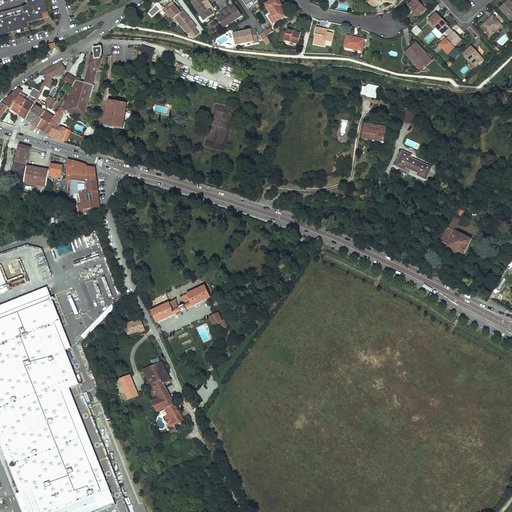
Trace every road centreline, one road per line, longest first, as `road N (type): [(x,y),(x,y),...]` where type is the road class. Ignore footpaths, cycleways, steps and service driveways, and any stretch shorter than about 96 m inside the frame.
road 1 (primary): [(113,165),(333,241),(511,339)]
road 2 (primary): [(511,317),(330,231),(113,165)]
road 3 (unclassified): [(193,414),(109,218),(113,165)]
